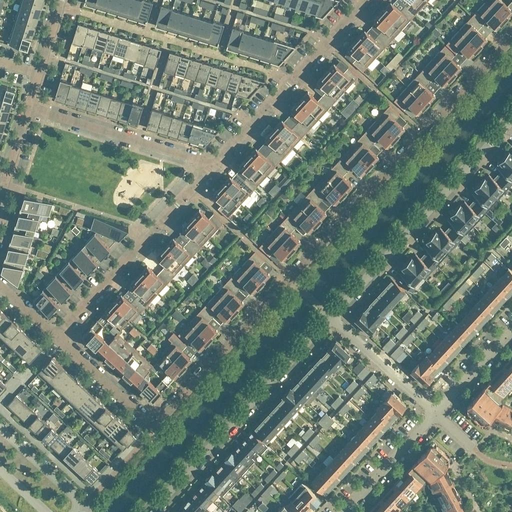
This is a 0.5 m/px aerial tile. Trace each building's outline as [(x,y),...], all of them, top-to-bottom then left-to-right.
[(104,10),(107,0),(95,0),(94,7),(104,10)] [(115,13),(118,0),(107,0),(104,10),(115,13)] [(125,16),(129,0),(118,0),(115,13),(125,16)] [(135,20),(141,0),(140,0),(141,0),(139,0),(129,0),(125,16),(135,20)] [(146,23),(152,2),(146,0),(141,0),(135,20),(146,23)] [(303,9),(305,0),(295,0),(293,6),(303,9)] [(313,12),(316,0),(305,0),(303,9),(313,12)] [(331,7),(337,0),(316,0),(313,12),(316,13),(315,15),(322,17),(331,7)] [(414,15),(427,1),(425,0),(407,0),(409,1),(404,6),(414,15)] [(478,0),(464,0),(460,5),(468,13),(480,1),(478,0)] [(504,20),(511,11),(511,0),(507,5),(500,0),(493,0),(488,5),(485,2),(488,5),(505,21),(504,20)] [(37,18),(40,7),(20,1),(17,11),(37,18)] [(401,30),(414,15),(404,6),(400,11),(390,2),(382,11),(381,10),(381,11),(401,30)] [(505,21),(488,5),(485,2),(472,16),(482,26),(482,25),(486,20),(496,29),(504,20),(505,21)] [(165,29),(172,8),(161,5),(154,26),(165,29)] [(175,32),(181,13),(171,10),(172,8),(165,29),(175,32)] [(34,28),(37,18),(17,11),(14,22),(34,28)] [(388,44),(401,30),(381,11),(381,12),(373,21),(383,29),(378,34),(388,44)] [(186,35),(192,16),(181,13),(175,32),(186,35)] [(196,38),(202,19),(192,16),(186,35),(196,38)] [(477,30),(481,26),(482,26),(472,16),(459,30),(479,49),(478,48),(487,39),(477,30)] [(206,42),(213,21),(212,22),(202,19),(196,38),(206,42)] [(217,45),(224,24),(213,21),(206,42),(217,45)] [(30,38),(34,28),(14,22),(11,32),(30,38)] [(82,45),(88,26),(77,22),(76,28),(71,42),(82,45)] [(93,47),(98,29),(88,26),(82,45),(83,44),(93,47)] [(236,51),(243,30),(232,27),(226,48),(236,51)] [(435,28),(431,32),(437,37),(441,33),(435,28)] [(103,50),(109,32),(98,29),(93,47),(103,50)] [(247,54),(253,35),(243,32),(243,30),(236,51),(247,54)] [(479,49),(459,30),(445,45),(456,54),(456,53),(460,49),(470,57),(478,49),(479,49)] [(375,58),(388,44),(378,34),(378,35),(373,39),(364,31),(356,39),(355,39),(375,58)] [(27,49),(30,38),(11,32),(7,43),(27,49)] [(113,54),(119,35),(109,32),(103,50),(113,54)] [(124,57),(129,39),(119,35),(113,54),(124,57)] [(257,57),(263,38),(253,35),(247,54),(257,57)] [(268,61),(274,40),(273,39),(273,41),(263,38),(257,57),(268,61)] [(134,60),(140,42),(129,39),(124,57),(134,60)] [(362,72),(375,58),(355,39),(354,39),(355,40),(347,49),(357,58),(352,62),(352,63),(362,72)] [(285,57),(295,46),(294,46),(274,40),(268,61),(278,64),(285,57)] [(144,64),(150,45),(140,42),(134,60),(144,63),(143,64),(144,64)] [(154,68),(161,48),(150,45),(144,64),(154,68)] [(460,67),(451,59),(454,56),(454,55),(444,46),(433,58),(453,77),(452,76),(460,67)] [(174,73),(180,54),(169,51),(163,70),(174,74),(175,73),(174,73)] [(397,52),(392,59),(397,63),(403,57),(397,52)] [(184,76),(190,58),(180,54),(174,73),(175,73),(184,76)] [(195,79),(201,61),(190,58),(184,76),(195,79)] [(453,77),(433,58),(420,73),(430,82),(430,81),(434,77),(444,86),(452,77),(453,77)] [(405,59),(400,65),(406,70),(411,64),(405,59)] [(205,82),(211,64),(201,61),(195,79),(205,82)] [(215,85),(221,67),(211,64),(205,82),(215,85)] [(345,91),(358,77),(347,67),(347,68),(343,72),(333,64),(325,73),(324,72),(345,91)] [(226,89),(232,70),(221,67),(215,85),(226,89)] [(236,93),(242,74),(232,70),(226,89),(236,92),(235,93),(236,93)] [(333,96),(341,88),(344,91),(345,91),(324,72),(325,73),(317,82),(326,91),(322,95),(321,95),(321,96),(332,105),(337,99),(333,96)] [(425,87),(429,82),(430,82),(420,73),(407,87),(427,105),(426,104),(434,96),(425,87)] [(258,87),(263,81),(263,80),(242,74),(236,93),(248,97),(258,87)] [(64,102),(70,83),(60,79),(55,93),(54,99),(64,102)] [(75,105),(80,87),(70,84),(71,83),(70,83),(64,102),(75,105)] [(0,96),(11,100),(14,89),(0,84),(0,96)] [(85,109),(91,90),(80,87),(75,105),(85,109)] [(427,105),(407,87),(393,101),(403,110),(404,110),(408,105),(418,114),(426,105),(427,106),(427,105)] [(95,112),(101,93),(91,90),(85,109),(95,112)] [(319,119),(331,105),(332,105),(321,96),(317,101),(307,92),(299,101),(298,100),(319,119)] [(105,115),(111,97),(101,93),(95,112),(105,115)] [(362,100),(358,95),(354,99),(359,104),(362,100)] [(0,107),(8,110),(11,100),(0,96),(0,107)] [(116,118),(121,100),(111,97),(105,115),(116,118)] [(126,121),(132,102),(131,103),(121,100),(116,118),(126,121)] [(306,133),(319,119),(298,100),(299,101),(291,110),(300,119),(296,124),(295,123),(295,124),(306,133)] [(137,125),(143,105),(132,102),(126,121),(137,125)] [(394,120),(399,115),(389,105),(376,120),(396,139),(397,138),(396,138),(404,129),(394,120)] [(155,130),(161,111),(151,108),(145,127),(155,130)] [(344,108),(340,112),(346,118),(350,114),(344,108)] [(165,133),(170,115),(162,112),(163,111),(161,111),(155,130),(165,133)] [(174,136),(180,118),(170,115),(165,133),(174,136)] [(184,139),(190,121),(180,118),(174,136),(184,139)] [(292,147),(305,133),(306,133),(295,124),(291,129),(281,120),(273,129),(272,128),(292,147)] [(396,139),(376,120),(363,134),(373,143),(378,138),(387,147),(395,138),(396,139)] [(194,142),(199,124),(190,121),(184,139),(194,142)] [(212,136),(219,129),(218,129),(203,124),(203,125),(199,124),(194,142),(203,145),(212,136)] [(280,161),(292,147),(272,128),(272,129),(273,129),(264,138),(274,147),(270,152),(269,152),(280,161)] [(368,148),(373,143),(373,144),(373,143),(363,134),(350,148),(370,167),(371,167),(370,166),(378,157),(368,148)] [(330,140),(322,149),(327,153),(331,149),(328,147),(333,142),(330,140)] [(267,175),(280,161),(269,152),(265,157),(255,148),(247,157),(246,156),(246,157),(267,175)] [(370,167),(350,148),(337,162),(347,172),(347,171),(351,166),(361,175),(369,166),(370,167)] [(511,164),(511,149),(509,152),(508,151),(503,157),(511,164)] [(254,190),(267,175),(246,157),(247,158),(238,167),(248,175),(244,180),(243,180),(254,190)] [(509,187),(511,183),(511,164),(503,157),(498,162),(499,163),(496,167),(504,174),(500,178),(509,187)] [(342,176),(347,172),(337,162),(324,176),(344,195),(344,194),(352,185),(342,176)] [(281,188),(290,178),(286,174),(277,184),(281,188)] [(497,200),(509,187),(500,178),(496,182),(488,175),(485,179),(484,178),(479,183),(497,200)] [(344,195),(324,176),(311,190),(321,200),(321,199),(325,195),(335,203),(343,194),(344,195)] [(240,204),(254,190),(243,180),(243,181),(239,185),(229,177),(221,185),(220,185),(240,204)] [(263,194),(272,184),(268,180),(258,190),(263,194)] [(485,213),(497,200),(479,183),(474,189),(475,189),(471,193),(479,200),(476,205),(485,213)] [(227,218),(240,204),(220,185),(221,186),(212,195),(222,204),(218,208),(217,208),(217,209),(227,218)] [(316,205),(321,200),(311,190),(298,204),(318,223),(318,222),(326,213),(316,205)] [(49,215),(52,204),(45,202),(35,199),(25,195),(24,195),(20,206),(49,215)] [(473,226),(485,213),(476,205),(472,209),(464,201),(460,205),(460,204),(455,210),(473,226)] [(318,223),(298,204),(285,218),(295,228),(299,223),(309,232),(317,223),(318,224),(318,223)] [(37,230),(42,214),(49,216),(49,215),(20,206),(15,223),(37,230)] [(210,237),(223,223),(213,213),(212,214),(213,214),(208,219),(199,210),(190,219),(190,218),(189,218),(210,237)] [(473,226),(455,210),(449,215),(450,216),(447,220),(455,227),(451,231),(460,240),(465,243),(469,239),(465,235),(473,226)] [(495,215),(492,219),(495,223),(498,225),(502,221),(495,215)] [(118,238),(128,227),(105,220),(94,217),(90,229),(96,231),(118,238)] [(197,251),(210,237),(189,218),(190,219),(182,228),(191,237),(187,242),(187,241),(186,242),(197,251)] [(290,233),(295,228),(285,218),(272,233),(292,252),(292,251),(292,250),(300,242),(290,233)] [(30,246),(35,230),(37,230),(15,223),(10,240),(30,246)] [(448,253),(460,240),(451,231),(447,235),(439,228),(436,231),(435,231),(430,236),(448,253)] [(52,231),(51,239),(58,240),(59,232),(52,231)] [(100,257),(118,238),(96,231),(85,243),(100,257)] [(292,252),(272,233),(259,247),(269,256),(273,251),(283,260),(291,251),(292,252)] [(448,253),(430,236),(425,241),(426,242),(423,246),(430,253),(427,257),(436,266),(448,253)] [(184,265),(197,251),(186,242),(187,242),(182,247),(173,238),(164,247),(164,246),(163,246),(184,265)] [(24,262),(30,246),(10,240),(5,256),(24,262)] [(100,257),(85,243),(72,257),(87,271),(100,257)] [(44,244),(42,250),(49,252),(50,246),(44,244)] [(171,279),(184,265),(163,246),(163,247),(164,247),(156,256),(165,265),(161,270),(171,279)] [(260,266),(264,261),(265,261),(254,251),(241,266),(262,285),(262,284),(261,284),(269,275),(260,266)] [(491,262),(495,257),(491,253),(487,258),(491,262)] [(209,254),(206,258),(212,263),(215,260),(209,254)] [(423,280),(436,266),(427,257),(423,262),(415,254),(412,258),(411,257),(406,263),(421,277),(423,280)] [(17,285),(24,262),(5,256),(0,270),(17,285)] [(74,285),(87,271),(72,257),(59,271),(74,285)] [(204,258),(201,262),(207,268),(211,264),(204,258)] [(465,260),(461,265),(467,270),(471,266),(465,260)] [(413,286),(421,277),(406,263),(401,268),(402,269),(398,273),(406,280),(402,284),(412,292),(415,288),(413,286)] [(484,269),(480,265),(476,269),(480,274),(484,269)] [(158,293),(171,279),(161,270),(160,270),(161,270),(156,275),(147,266),(138,275),(138,274),(137,275),(158,293)] [(262,285),(241,266),(228,280),(239,289),(238,289),(243,284),(252,293),(261,284),(261,285),(262,285)] [(480,274),(476,269),(472,274),(476,278),(480,274)] [(511,272),(508,269),(500,277),(511,288),(511,272)] [(61,299),(74,285),(59,271),(46,285),(61,299)] [(145,308),(158,293),(137,275),(138,276),(130,284),(139,293),(135,298),(134,298),(145,308)] [(511,291),(511,288),(500,277),(493,285),(507,298),(511,291)] [(404,291),(391,279),(383,287),(397,299),(404,291)] [(234,294),(238,289),(238,290),(239,289),(228,280),(215,294),(235,313),(236,313),(235,312),(243,303),(234,294)] [(469,285),(465,281),(461,285),(465,289),(469,285)] [(48,314),(61,299),(46,285),(33,300),(48,314)] [(461,294),(465,289),(461,285),(457,290),(461,294)] [(507,298),(493,285),(486,293),(499,306),(507,298)] [(397,299),(383,287),(376,295),(389,307),(397,299)] [(443,288),(439,292),(443,296),(447,292),(443,288)] [(499,306),(486,293),(478,301),(492,314),(499,306)] [(132,322),(145,308),(134,298),(135,298),(130,303),(121,294),(112,303),(111,303),(132,322)] [(235,313),(215,294),(202,308),(212,318),(213,317),(212,317),(217,312),(226,321),(235,312),(235,313)] [(389,307),(376,295),(368,303),(383,317),(384,316),(382,315),(389,307)] [(451,305),(455,301),(450,297),(446,301),(451,305)] [(447,310),(451,305),(446,301),(442,306),(447,310)] [(492,314),(478,301),(471,309),(484,322),(492,314)] [(132,322),(111,303),(112,304),(97,320),(97,319),(103,325),(110,318),(120,328),(128,319),(132,322)] [(383,317),(368,303),(369,305),(362,312),(376,325),(383,317)] [(208,322),(212,318),(202,308),(189,322),(210,341),(209,340),(217,331),(208,322)] [(484,322),(471,309),(464,317),(477,330),(484,322)] [(418,319),(422,315),(417,311),(413,315),(418,319)] [(376,325),(362,312),(355,320),(363,328),(361,329),(366,334),(368,332),(368,333),(376,325)] [(0,332),(11,320),(4,313),(0,317),(0,332)] [(436,321),(440,317),(436,313),(432,317),(436,321)] [(169,323),(179,328),(184,320),(174,314),(169,323)] [(414,323),(418,319),(413,315),(409,319),(414,323)] [(425,326),(429,321),(425,317),(421,322),(425,326)] [(477,330),(464,317),(456,325),(470,338),(477,330)] [(108,343),(96,333),(103,325),(97,319),(96,320),(97,320),(82,337),(90,344),(89,345),(90,345),(99,353),(108,343)] [(0,335),(6,341),(19,327),(11,320),(0,332),(0,335)] [(210,341),(189,322),(178,335),(188,344),(191,341),(200,349),(209,341),(210,341)] [(425,326),(421,322),(417,326),(421,330),(425,326)] [(470,338),(456,325),(449,333),(462,346),(470,338)] [(403,335),(407,330),(403,326),(399,331),(403,335)] [(14,348),(26,334),(19,327),(6,341),(14,348)] [(156,337),(164,339),(166,330),(158,328),(156,337)] [(403,335),(399,331),(395,335),(399,339),(403,335)] [(107,362),(126,341),(117,333),(108,343),(99,353),(99,354),(100,353),(108,361),(107,362)] [(182,351),(186,346),(187,346),(173,333),(167,339),(171,342),(163,351),(184,369),(183,368),(191,359),(182,351)] [(410,342),(414,337),(410,333),(406,338),(410,342)] [(462,346),(449,333),(442,341),(455,354),(462,346)] [(21,355),(34,341),(26,334),(14,348),(21,355)] [(406,346),(410,342),(406,338),(402,342),(406,346)] [(387,352),(395,344),(391,340),(383,348),(387,352)] [(29,362),(42,348),(34,341),(21,355),(29,362)] [(117,370),(135,350),(126,341),(107,362),(108,362),(108,361),(117,369),(116,369),(117,370)] [(349,352),(345,347),(343,349),(335,341),(328,350),(341,362),(349,354),(348,353),(349,352)] [(455,354),(442,341),(434,349),(448,362),(455,354)] [(394,359),(402,350),(398,346),(390,355),(394,359)] [(448,362),(434,349),(427,356),(426,355),(426,356),(440,370),(448,362)] [(125,378),(144,358),(135,350),(117,370),(117,369),(125,377),(125,378)] [(341,362),(328,350),(321,357),(319,356),(334,370),(341,362)] [(168,385),(183,369),(183,370),(184,369),(163,351),(166,354),(158,363),(168,372),(162,379),(168,385)] [(334,370),(319,356),(312,364),(325,377),(332,369),(334,371),(334,370)] [(440,370),(426,356),(418,364),(432,376),(439,369),(440,370)] [(47,379),(60,365),(51,357),(38,371),(40,372),(37,375),(45,382),(48,380),(47,379)] [(144,376),(150,369),(151,368),(153,366),(144,358),(125,378),(126,377),(134,385),(134,386),(143,376),(144,376)] [(511,362),(509,359),(505,363),(505,365),(503,367),(511,375),(511,362)] [(153,366),(151,368),(155,372),(160,367),(156,363),(153,366)] [(325,377),(312,364),(304,372),(318,385),(325,377)] [(432,376),(418,364),(411,372),(411,373),(410,374),(415,378),(416,377),(424,384),(432,376)] [(55,386),(68,372),(60,365),(47,379),(48,380),(55,386)] [(362,380),(370,371),(365,366),(357,375),(362,380)] [(511,375),(503,367),(500,370),(499,370),(496,373),(511,387),(511,386),(511,375)] [(62,393),(75,379),(68,372),(55,386),(62,393)] [(318,385),(304,372),(297,380),(311,393),(318,385)] [(511,387),(496,373),(491,378),(491,380),(489,382),(503,396),(505,394),(511,387)] [(370,387),(378,378),(373,374),(365,382),(370,387)] [(152,402),(167,385),(168,386),(168,385),(162,379),(155,387),(144,376),(143,376),(134,386),(135,386),(144,394),(143,395),(144,394),(152,402)] [(70,400),(83,386),(75,379),(62,393),(70,400)] [(311,393),(297,380),(290,388),(303,401),(311,393)] [(353,389),(358,384),(353,380),(349,384),(353,389)] [(505,402),(505,395),(505,394),(503,396),(489,382),(467,406),(464,406),(462,408),(462,411),(465,413),(467,412),(473,418),(485,405),(498,411),(503,402),(505,403),(505,402)] [(353,389),(349,384),(345,389),(349,393),(353,389)] [(77,407),(90,393),(83,386),(70,400),(77,407)] [(365,391),(361,387),(356,391),(361,395),(365,391)] [(303,401),(290,388),(282,396),(296,409),(303,401)] [(361,395),(356,391),(352,396),(357,400),(361,395)] [(405,405),(397,398),(398,397),(393,392),(392,394),(391,393),(384,401),(397,414),(405,405)] [(82,417),(98,400),(90,393),(77,407),(75,409),(82,417)] [(7,405),(21,419),(30,409),(16,395),(7,405)] [(296,409),(282,396),(275,404),(289,417),(296,409)] [(339,404),(343,400),(339,396),(334,400),(339,404)] [(90,424),(105,407),(98,400),(82,417),(90,424)] [(335,409),(339,404),(334,400),(330,405),(335,409)] [(397,414),(384,401),(376,409),(391,423),(392,423),(390,421),(397,414)] [(503,427),(511,409),(511,406),(505,403),(503,402),(498,411),(493,422),(503,427)] [(350,407),(346,403),(342,407),(346,411),(350,407)] [(289,417),(275,404),(268,412),(281,425),(289,417)] [(493,422),(498,411),(485,405),(473,418),(479,423),(479,426),(481,428),(484,428),(486,425),(485,423),(488,420),(493,422)] [(100,428),(113,414),(105,407),(90,424),(98,431),(100,428)] [(342,416),(346,411),(342,407),(338,412),(342,416)] [(44,421),(30,409),(21,419),(35,432),(44,421)] [(391,423),(376,409),(376,410),(377,411),(370,418),(384,431),(391,423)] [(511,431),(511,409),(503,427),(511,431)] [(281,425),(268,412),(260,420),(274,433),(281,425)] [(52,413),(47,418),(52,422),(57,417),(52,413)] [(326,422),(330,417),(325,413),(321,418),(326,422)] [(107,435),(120,421),(113,414),(100,428),(107,435)] [(330,426),(334,421),(330,417),(326,422),(330,426)] [(326,422),(321,418),(317,422),(322,426),(326,422)] [(384,431),(370,418),(363,426),(377,439),(384,431)] [(274,433),(260,420),(253,429),(266,441),(274,433)] [(58,434),(44,421),(35,432),(49,444),(58,434)] [(115,442),(128,428),(120,421),(107,435),(115,442)] [(326,430),(330,426),(326,422),(322,426),(326,430)] [(377,439),(363,426),(356,434),(369,447),(377,439)] [(126,446),(136,435),(128,428),(115,442),(123,449),(126,446)] [(310,436),(314,432),(309,428),(305,432),(310,436)] [(268,447),(251,432),(251,433),(245,439),(261,454),(268,447)] [(305,441),(310,436),(305,432),(301,436),(305,441)] [(72,447),(58,434),(49,444),(63,457),(72,447)] [(317,443),(321,439),(317,434),(312,439),(317,443)] [(369,447),(356,434),(348,442),(362,455),(369,447)] [(261,454),(245,439),(238,447),(254,461),(252,458),(257,452),(260,454),(261,454)] [(313,447),(317,443),(312,439),(308,443),(313,447)] [(362,455),(348,442),(341,450),(354,463),(362,455)] [(445,466),(448,463),(451,460),(433,443),(420,457),(408,470),(409,470),(410,471),(410,472),(425,486),(424,483),(428,482),(448,471),(445,466)] [(295,452),(299,448),(295,444),(291,448),(295,452)] [(63,457),(77,470),(86,460),(72,447),(63,457)] [(238,447),(232,453),(232,454),(248,468),(254,461),(238,447)] [(291,456),(295,452),(291,448),(286,452),(291,456)] [(302,459),(306,454),(302,450),(298,455),(302,459)] [(354,463),(341,450),(334,458),(347,471),(354,463)] [(248,468),(232,454),(232,453),(231,452),(228,456),(224,460),(241,475),(248,468)] [(298,463),(302,459),(298,455),(294,459),(298,463)] [(347,471),(334,458),(326,466),(340,479),(347,471)] [(77,470),(91,483),(98,476),(100,473),(86,460),(77,470)] [(241,475),(224,460),(225,461),(219,468),(235,482),(241,475)] [(340,479),(326,466),(319,474),(332,487),(340,479)] [(219,468),(213,474),(212,475),(228,489),(235,482),(219,468)] [(425,486),(410,472),(408,474),(407,472),(407,471),(405,473),(404,473),(400,477),(415,491),(421,485),(423,487),(423,488),(425,486)] [(430,493),(453,481),(448,471),(428,482),(432,490),(430,491),(429,491),(430,493)] [(228,489),(212,475),(213,474),(211,473),(208,477),(205,481),(222,496),(228,489)] [(332,487),(319,474),(311,482),(325,495),(332,487)] [(415,491),(400,477),(396,481),(396,482),(394,485),(411,501),(413,499),(412,499),(410,497),(415,491)] [(222,496),(205,481),(204,481),(205,482),(199,489),(212,501),(218,494),(221,497),(222,496)] [(439,502),(458,491),(453,481),(430,493),(432,495),(434,493),(439,501),(439,502)] [(320,500),(301,483),(294,490),(312,507),(313,508),(320,500)] [(411,501),(394,485),(391,488),(390,488),(386,492),(402,506),(407,500),(409,502),(409,503),(411,501)] [(212,501),(199,489),(193,496),(206,508),(212,501)] [(269,492),(266,489),(261,495),(265,499),(270,493),(269,492)] [(312,507),(294,490),(288,498),(303,511),(306,511),(311,507),(312,507)] [(440,511),(444,511),(463,502),(458,491),(439,502),(439,501),(436,503),(440,511)] [(396,511),(402,506),(386,492),(382,496),(383,497),(380,500),(393,511),(396,511)] [(206,508),(193,496),(186,503),(196,511),(207,511),(208,511),(205,508),(206,508)] [(303,511),(288,498),(291,501),(285,507),(283,506),(289,511),(303,511)] [(393,511),(380,500),(378,503),(376,503),(373,507),(378,511),(393,511)] [(467,511),(468,511),(463,502),(444,511),(467,511)] [(196,511),(186,503),(180,510),(181,511),(196,511)]
